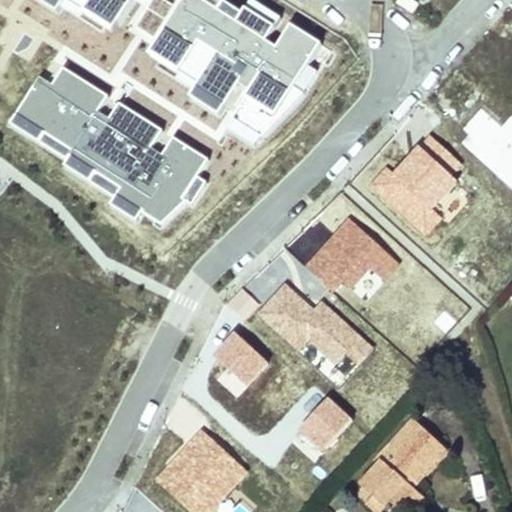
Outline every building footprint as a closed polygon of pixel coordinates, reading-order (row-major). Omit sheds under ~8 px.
[(462,161),(435,137),(400,175),(392,167),(377,183),(429,233),(444,217),(430,203),(436,209),(461,181),(451,173),(462,161)] [(356,287),(375,267),(388,279),(402,266),(388,253),(381,246),(383,244),(355,218),(309,266),(337,292),(348,280),(356,287)] [(301,351),(313,338),(340,363),(350,352),(363,364),(378,347),(326,301),(317,311),(289,284),(261,313),(301,351)] [(234,331),(210,354),(239,385),(263,362),(234,331)] [(326,396),(297,428),(319,448),(348,417),(326,396)] [(415,421),(379,460),(383,465),(368,481),(378,491),(373,497),(389,511),(407,511),(421,497),(407,484),(412,479),(417,484),(446,451),(415,421)] [(209,432),(162,482),(193,511),(208,511),(249,470),(209,432)] [(368,481),(362,487),(373,497),(378,491),(368,481)] [(389,511),(373,497),(367,503),(377,511),(389,511)] [(421,497),(407,511),(419,511),(428,503),(421,497)]
